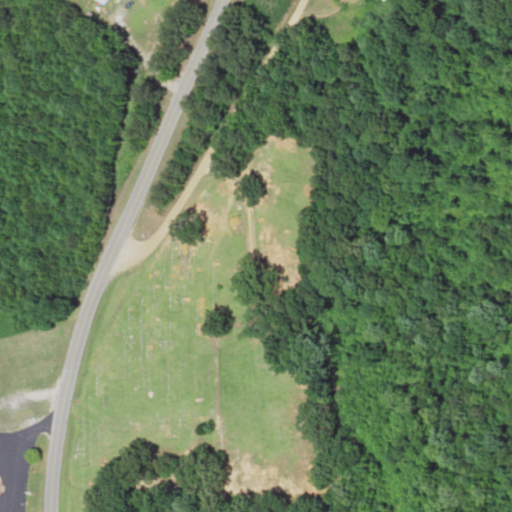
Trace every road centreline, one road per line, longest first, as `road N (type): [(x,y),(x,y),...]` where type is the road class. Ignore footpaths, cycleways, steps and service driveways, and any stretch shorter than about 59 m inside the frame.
road 1 (tertiary): [(12,511),(8,413),(116,97),(165,0)]
road 2 (residential): [(309,0),(238,108),(203,183),(160,205),(73,222)]
